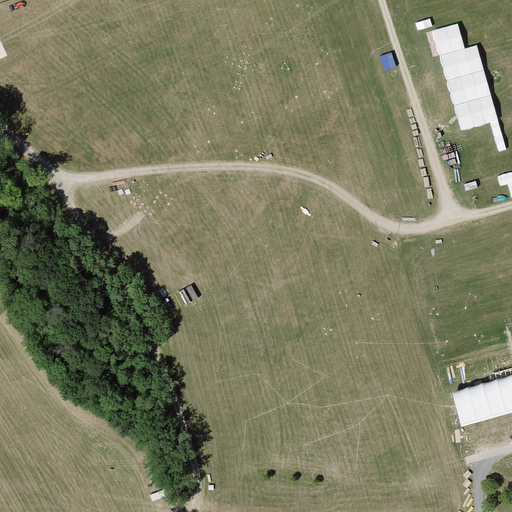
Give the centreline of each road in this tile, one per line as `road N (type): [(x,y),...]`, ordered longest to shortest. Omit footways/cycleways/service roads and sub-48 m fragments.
road 1 (track): [(511,205),(400,228),(302,174),(204,166),(56,184),(79,220)]
road 2 (track): [(192,511),(193,468),(165,374),(129,296),(79,220)]
road 3 (track): [(453,220),(381,0)]
